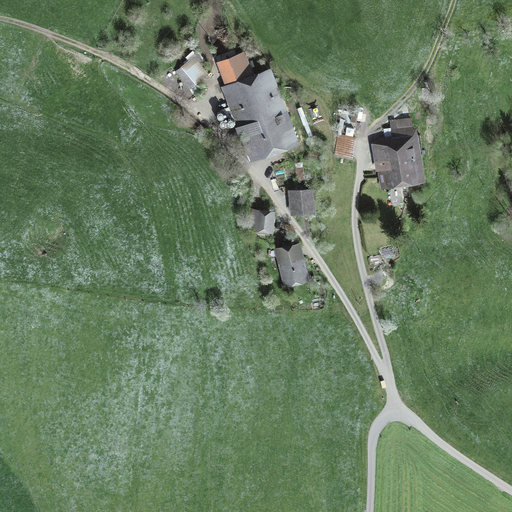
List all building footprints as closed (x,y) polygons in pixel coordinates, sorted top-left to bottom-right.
[(236,104),(230,106),(241,136),(242,135),(250,156),(291,140),(272,90),(259,95),(250,72),(244,74),(233,47),(215,54),(225,81),(227,80),(236,104)] [(196,64),(202,59),(197,53),(175,72),(188,88),(205,74),(196,64)] [(341,110),(335,155),(350,157),(356,112),(341,110)] [(379,140),(375,143),(379,169),(381,168),(383,181),(417,176),(413,146),(419,145),(417,135),(411,136),(411,135),(414,135),(411,117),(397,119),(398,127),(392,127),(394,138),(379,140)] [(313,209),(311,190),(290,191),(292,211),(313,209)] [(269,233),(269,227),(271,227),(272,214),(259,214),(258,232),(269,233)] [(280,248),(287,280),(305,276),(298,244),(280,248)]
